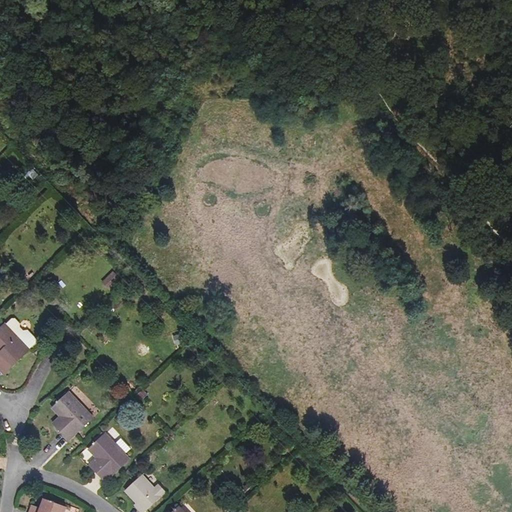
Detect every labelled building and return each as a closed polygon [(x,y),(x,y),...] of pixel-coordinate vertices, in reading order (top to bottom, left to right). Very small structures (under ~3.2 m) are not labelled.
[(34,182),(41,175),(34,168),(27,175),(34,182)] [(108,273),(110,269),(105,264),(94,274),(100,281),(108,273)] [(113,271),(102,282),(110,289),(121,279),(113,271)] [(0,369),(4,374),(30,350),(30,349),(35,344),(36,343),(36,342),(36,341),(36,340),(36,339),(28,330),(24,330),(23,331),(20,327),(20,323),(15,318),(11,318),(6,323),(5,323),(0,328),(0,357),(1,358),(0,359),(0,369)] [(70,392),(52,409),(63,420),(56,427),(70,441),(94,418),(70,392)] [(63,420),(60,417),(53,423),(56,427),(63,420)] [(106,434),(89,450),(96,458),(100,462),(93,468),(106,482),(130,459),(106,434)] [(100,462),(96,458),(89,465),(93,468),(100,462)] [(140,507),(138,509),(140,511),(145,511),(166,493),(159,485),(155,488),(143,475),(126,492),(137,504),(140,507)] [(35,511),(30,510),(29,511),(65,511),(67,508),(44,499),(40,508),(39,511),(35,511)]
